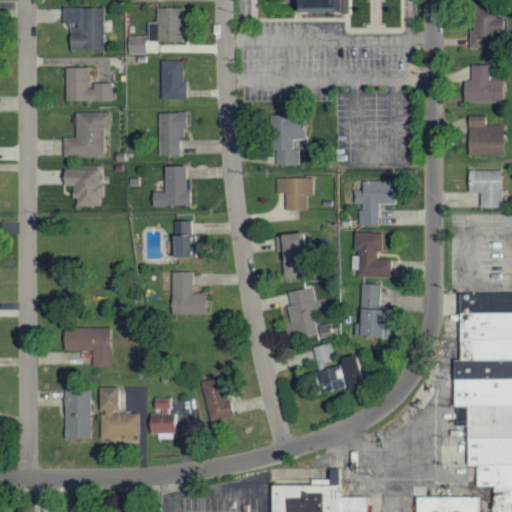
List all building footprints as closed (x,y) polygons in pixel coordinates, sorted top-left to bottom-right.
[(296,0),(296,10),(349,10),(349,0),(296,0)] [(103,8),(61,8),(61,25),(68,25),(68,50),(103,50),(103,8)] [(147,41),(182,41),(182,8),(157,8),(156,23),(147,23),(147,41)] [(469,49),(494,48),(494,34),(503,34),(503,18),(493,19),(493,9),(471,9),(472,30),(468,30),(469,49)] [(146,54),(146,36),(127,37),(128,54),(146,54)] [(185,61),(160,61),(161,99),(185,99),(185,61)] [(501,80),(488,80),(488,65),(470,65),(470,81),(462,81),(462,102),(502,102),(501,80)] [(87,68),(65,68),(64,101),(111,102),(111,85),(86,85),(87,68)] [(62,157),(103,157),(102,128),(109,128),(109,112),(74,113),(74,138),(61,138),(62,157)] [(158,156),(179,155),(179,138),(185,138),(184,112),(157,113),(158,156)] [(467,156),(502,156),(502,125),(484,125),(484,116),(468,116),(467,156)] [(275,165),(298,166),(299,149),(292,149),(292,139),(303,139),(303,117),(269,117),(269,151),(275,151),(275,165)] [(163,192),(150,192),(150,207),(189,206),(188,179),(185,179),(185,166),(162,167),(163,192)] [(99,206),(100,169),(61,169),(61,186),(74,186),(74,206),(99,206)] [(499,208),(499,171),(466,171),(466,193),(478,193),(478,208),(499,208)] [(276,179),(277,193),(284,193),(284,211),(305,210),(305,196),(314,196),(313,178),(276,179)] [(360,226),(379,226),(378,204),(391,204),(390,181),(361,182),(361,190),(353,190),(353,204),(359,204),(360,226)] [(171,221),(171,258),(195,257),(194,221),(171,221)] [(357,277),(389,278),(390,260),(380,259),(380,234),(354,233),(353,253),(358,253),(357,277)] [(278,235),(279,275),(302,274),(301,234),(278,235)] [(206,294),(191,294),(192,273),(170,273),(169,314),(205,315),(206,294)] [(380,338),(381,285),(360,284),(359,324),(354,324),(354,337),(380,338)] [(287,292),(290,305),(286,306),(289,324),(284,324),(286,339),(317,334),(318,340),(334,337),(331,324),(316,326),(314,314),(320,313),(315,287),(287,292)] [(268,511),(511,511),(511,288),(463,289),(463,359),(455,359),(456,428),(468,428),(468,466),(477,466),(477,488),(494,488),(494,511),(480,511),(480,495),(416,495),(416,511),(371,511),(371,494),(344,494),(344,481),(268,481),(268,511)] [(110,327),(61,328),(62,351),(91,350),(91,367),(111,366),(110,327)] [(360,387),(355,356),(338,358),(339,366),(317,369),(319,379),(311,380),(314,394),(360,387)] [(198,383),(211,424),(233,417),(220,376),(198,383)] [(100,437),(139,437),(139,414),(117,414),(117,388),(98,388),(98,412),(100,412),(100,437)] [(90,391),(62,392),(63,440),(91,439),(90,391)] [(149,412),(149,434),(160,434),(160,435),(177,435),(177,414),(171,414),(171,399),(154,399),(153,412),(149,412)]
